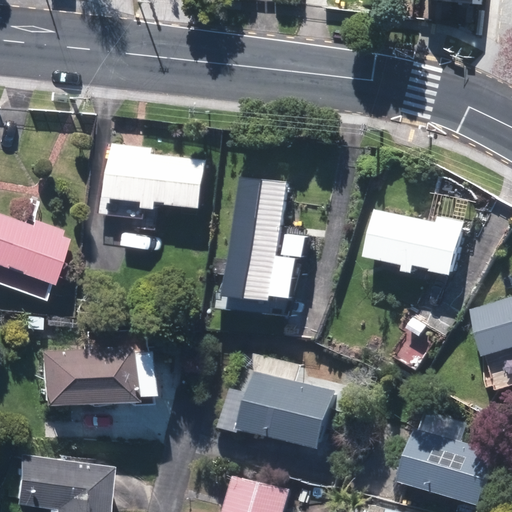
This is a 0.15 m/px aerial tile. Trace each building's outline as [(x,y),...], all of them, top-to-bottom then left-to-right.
[(115,148),(110,201),(204,211),(209,164),(153,158),(154,152),(115,148)] [(290,185),(243,179),(228,299),(275,305),(290,185)] [(378,212),(368,258),(455,277),(466,226),(442,221),(441,226),(378,212)] [(59,241),(0,218),(0,270),(42,286),(59,241)] [(511,302),(474,314),(488,359),(511,352),(511,302)] [(37,352),(39,406),(127,404),(125,349),(37,352)] [(338,394),(258,374),(244,431),(324,451),(338,394)] [(418,432),(403,483),(482,507),(497,455),(418,432)] [(95,511),(102,469),(16,456),(9,504),(47,509),(46,511),(95,511)] [(287,511),(292,492),(238,479),(229,511),(287,511)]
